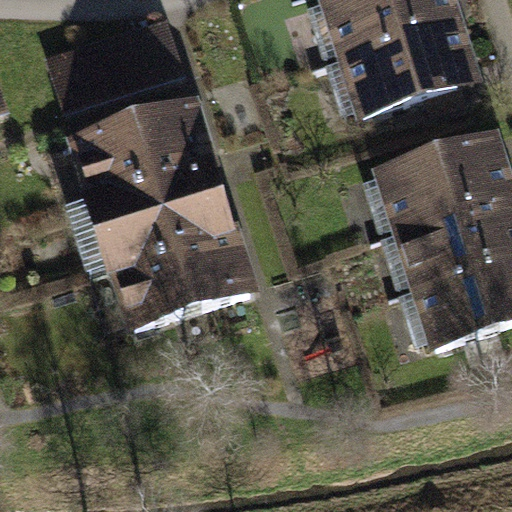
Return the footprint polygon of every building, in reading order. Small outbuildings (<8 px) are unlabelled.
[(346,0),(327,6),(345,64),(455,30),(445,0),(346,0)] [(455,30),(345,64),(364,123),(428,103),(432,117),(461,108),(454,84),(452,77),(468,72),(455,30)] [(165,32),(51,68),(66,115),(180,79),(165,32)] [(191,113),(77,148),(96,208),(88,210),(109,278),(117,275),(136,334),(250,298),(230,234),(227,234),(219,210),(209,177),(211,177),(191,113)] [(475,151),(382,180),(401,240),(493,211),(510,206),(502,179),(497,162),(480,167),(475,151)] [(493,211),(401,240),(419,294),(511,264),(511,219),(497,224),(493,211)] [(511,264),(419,294),(437,353),(511,329),(511,264)]
